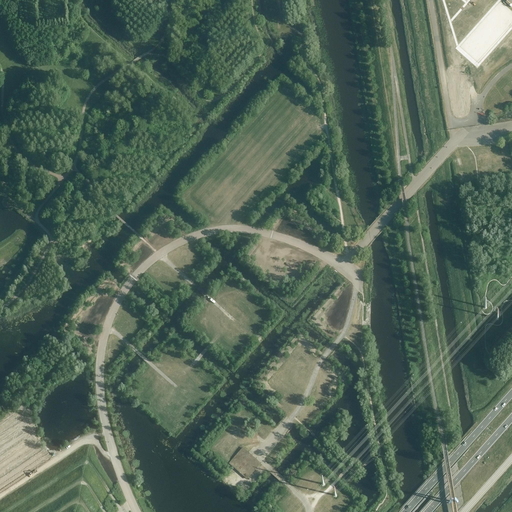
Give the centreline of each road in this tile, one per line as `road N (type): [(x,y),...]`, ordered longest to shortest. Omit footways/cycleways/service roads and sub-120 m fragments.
road 1 (unknown): [(0,304),(48,245),(81,255),(193,125),(169,91),(67,0)]
road 2 (unknown): [(251,0),(262,46),(217,98),(201,96),(165,54),(146,53)]
road 3 (trunk): [(511,393),(405,511)]
road 4 (trunk): [(427,511),(511,417)]
